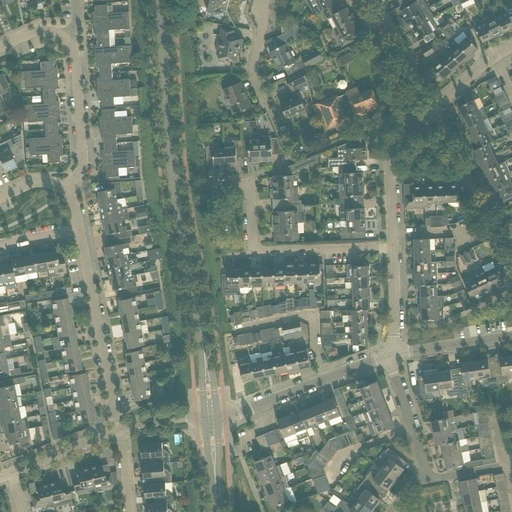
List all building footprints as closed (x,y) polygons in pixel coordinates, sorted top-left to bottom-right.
[(49,0),(25,0),(27,10),(51,4),(49,0)] [(209,0),(207,12),(213,13),(215,8),(226,11),(229,0),(209,0)] [(332,0),(316,0),(322,9),(322,10),(335,4),(334,3),(332,0)] [(404,23),(428,8),(422,0),(418,0),(400,11),(404,17),(402,19),(404,23)] [(355,18),(354,16),(352,13),(350,15),(346,8),(338,12),(335,4),(322,10),(327,19),(331,17),(336,27),(355,18)] [(92,12),(92,16),(93,23),(129,21),(129,12),(108,14),(107,5),(94,6),(95,12),(92,12)] [(413,31),(433,18),(434,17),(428,8),(404,23),(407,27),(409,25),(413,31)] [(503,33),(496,18),(494,13),(484,18),(486,23),(493,38),(503,33)] [(511,28),(511,24),(508,16),(507,13),(496,18),(503,33),(511,28)] [(357,22),(355,18),(336,27),(340,34),(336,36),(337,40),(341,47),(354,41),(350,34),(358,30),(355,24),(357,22)] [(432,32),(437,29),(436,29),(436,28),(436,27),(437,27),(437,26),(438,26),(433,18),(413,31),(416,37),(414,38),(417,42),(433,32),(432,32)] [(449,28),(453,24),(454,23),(451,19),(449,20),(448,19),(439,27),(443,32),(446,30),(449,28)] [(293,20),(283,25),(284,26),(287,32),(300,25),(299,22),(293,20)] [(130,29),(129,21),(93,23),(93,34),(96,34),(97,40),(110,39),(109,31),(130,29)] [(493,38),(486,23),(475,28),(482,43),(493,38)] [(240,54),(243,39),(233,37),(234,31),(224,29),(221,28),(216,52),(220,53),(218,61),(225,63),(226,61),(227,61),(236,63),(238,54),(240,54)] [(454,34),(449,28),(446,30),(451,36),(454,34)] [(451,36),(446,30),(443,32),(448,39),(451,36)] [(286,44),(291,41),(286,32),(274,39),(279,47),(269,52),(279,71),(288,66),(296,62),(286,44)] [(478,50),(471,42),(467,37),(458,45),(470,59),(474,56),(472,54),(478,50)] [(110,47),(110,39),(97,40),(97,46),(94,46),(95,57),(132,54),(131,46),(110,47)] [(470,59),(458,45),(454,49),(446,39),(441,43),(442,43),(445,47),(450,52),(460,65),(465,60),(467,62),(470,59)] [(434,51),(430,44),(421,50),(425,57),(434,51)] [(302,59),(306,68),(322,60),(318,51),(302,59)] [(460,65),(450,52),(441,60),(453,74),(457,71),(455,69),(460,65)] [(132,63),(132,54),(95,57),(96,67),(99,67),(99,73),(112,72),(111,64),(132,63)] [(453,74),(441,60),(428,71),(436,80),(440,77),(442,80),(447,75),(449,77),(453,74)] [(53,61),(40,62),(41,71),(20,72),(20,80),(24,80),(57,78),(56,67),(53,67),(53,61)] [(308,89),(308,80),(303,71),(294,75),(286,80),(290,89),(294,98),(280,104),(286,119),(295,115),(306,111),(298,92),(302,90),(308,89)] [(112,81),(112,72),(99,73),(99,79),(97,79),(97,90),(130,88),(129,79),(112,81)] [(10,91),(7,82),(2,73),(0,74),(0,109),(3,108),(5,105),(0,95),(10,91)] [(58,89),(57,78),(24,80),(25,89),(42,88),(42,96),(55,95),(55,89),(58,89)] [(240,83),(231,87),(223,90),(233,113),(250,106),(240,83)] [(130,88),(97,90),(98,101),(101,101),(101,107),(114,106),(123,106),(122,97),(130,96),(130,88)] [(356,89),(347,92),(347,94),(338,98),(337,95),(312,105),(322,130),(328,128),(347,121),(346,119),(355,115),(356,117),(379,108),(372,90),(359,95),(356,89)] [(478,110),(474,100),(477,99),(475,94),(464,99),(466,103),(458,107),(461,113),(459,115),(461,119),(478,110)] [(56,101),(55,95),(42,96),(43,104),(22,106),(23,114),(27,114),(59,112),(58,101),(56,101)] [(99,117),(100,127),(133,125),(132,117),(115,118),(114,109),(102,110),(102,117),(99,117)] [(483,121),(478,110),(461,119),(463,123),(465,122),(468,128),(483,121)] [(60,122),(59,112),(27,114),(27,122),(44,121),(45,129),(57,129),(57,122),(60,122)] [(488,131),(483,121),(468,128),(471,134),(469,135),(471,140),(488,131)] [(133,134),(133,125),(100,127),(101,138),(104,138),(104,144),(117,143),(116,135),(133,134)] [(58,135),(57,129),(45,129),(45,138),(28,139),(29,147),(61,145),(61,134),(58,135)] [(493,142),(488,131),(471,140),(473,144),(475,143),(478,149),(489,144),(493,142)] [(23,159),(22,142),(16,144),(13,138),(0,144),(0,169),(3,168),(5,172),(9,170),(9,171),(16,168),(14,163),(23,159)] [(283,154),(277,138),(259,139),(259,143),(261,163),(272,162),(272,155),(283,154)] [(261,163),(259,143),(259,139),(241,141),(242,157),(248,156),(249,164),(251,163),(251,165),(259,165),(259,163),(261,163)] [(242,157),(241,141),(235,141),(235,140),(231,141),(230,143),(230,145),(224,145),(224,150),(225,169),(237,168),(236,157),(242,157)] [(330,161),(331,168),(338,167),(355,167),(355,160),(367,160),(366,148),(360,148),(360,142),(357,140),(339,148),(339,149),(341,148),(341,160),(330,161)] [(117,151),(117,143),(104,144),(104,150),(101,150),(102,161),(135,159),(134,150),(117,151)] [(494,154),(489,144),(478,149),(473,151),(476,157),(474,158),(476,162),(494,154)] [(62,156),(61,145),(29,147),(30,156),(46,155),(47,163),(60,162),(59,156),(62,156)] [(225,169),(224,150),(217,150),(217,146),(206,147),(207,163),(213,163),(214,170),(225,169)] [(499,165),(494,154),(476,162),(478,167),(480,166),(483,172),(499,165)] [(135,159),(102,161),(103,172),(106,172),(106,178),(110,178),(110,180),(119,180),(119,179),(119,177),(118,168),(135,167),(135,159)] [(486,183),(508,173),(509,172),(504,162),(499,165),(483,172),(486,178),(484,179),(486,183)] [(296,187),(296,171),(300,169),(297,163),(285,168),(286,176),(272,176),(272,178),(270,178),(271,186),(273,186),(273,188),(296,187)] [(364,184),(363,172),(353,173),(352,167),(355,167),(338,167),(339,185),(344,184),(364,184)] [(511,190),(511,184),(510,180),(511,179),(508,173),(486,183),(488,188),(490,187),(493,193),(497,191),(499,197),(505,194),(511,190)] [(121,193),(121,188),(121,182),(104,183),(104,191),(98,192),(99,198),(97,199),(98,203),(117,200),(116,194),(119,193),(121,193)] [(448,203),(447,183),(442,183),(442,186),(435,187),(436,203),(448,203)] [(467,194),(465,194),(459,194),(459,186),(452,186),(451,183),(447,183),(448,203),(459,202),(459,207),(466,206),(466,204),(472,204),(467,194)] [(364,196),(364,184),(344,184),(339,185),(340,203),(352,203),(352,196),(364,196)] [(425,204),(424,184),(419,184),(419,187),(412,187),(412,195),(404,196),(404,209),(414,209),(425,208),(425,204)] [(436,203),(435,187),(428,187),(428,184),(424,184),(425,204),(436,203)] [(297,205),(297,194),(296,187),(273,188),(273,190),(271,190),(271,198),(273,198),(273,200),(284,199),(284,205),(297,205)] [(118,206),(117,200),(98,203),(99,208),(101,208),(102,213),(122,210),(122,205),(118,206)] [(353,209),(352,203),(340,203),(340,214),(345,214),(345,221),(365,220),(365,208),(353,209)] [(38,210),(42,215),(48,210),(44,205),(38,210)] [(297,216),(297,212),(303,211),(303,205),(297,205),(284,205),(284,211),(274,212),(274,216),(272,216),(272,224),(298,223),(297,216)] [(127,209),(122,210),(102,213),(103,219),(101,220),(102,224),(121,221),(129,219),(127,209)] [(365,232),(365,220),(345,221),(345,228),(341,228),(341,239),(354,239),(354,232),(365,232)] [(122,227),(121,221),(102,224),(103,229),(105,229),(106,235),(117,233),(118,239),(130,237),(132,236),(131,230),(127,231),(126,226),(122,227)] [(298,241),(298,231),(298,223),(272,224),(273,231),(275,231),(275,235),(282,235),(282,241),(298,241)] [(152,232),(151,225),(138,228),(139,235),(152,232)] [(130,248),(129,243),(132,243),(130,237),(118,239),(119,245),(105,248),(106,254),(104,254),(105,259),(124,255),(123,249),(130,248)] [(455,242),(453,242),(453,238),(445,238),(445,243),(444,243),(444,250),(455,250),(455,242)] [(430,251),(430,239),(413,240),(414,247),(411,247),(411,252),(430,251)] [(476,260),(470,249),(470,248),(464,251),(470,263),(476,260)] [(62,253),(56,254),(55,251),(44,253),(47,270),(53,268),(55,275),(66,273),(62,253)] [(431,262),(430,251),(411,252),(411,256),(414,256),(414,263),(431,262)] [(470,263),(464,251),(458,254),(464,266),(470,263)] [(47,270),(44,253),(33,256),(36,272),(47,270)] [(138,263),(137,259),(131,260),(130,254),(124,255),(105,259),(106,264),(108,263),(109,269),(129,265),(138,263)] [(25,274),(21,258),(21,255),(9,257),(11,264),(13,276),(14,276),(25,274)] [(36,272),(33,256),(21,258),(25,274),(36,272)] [(157,270),(155,260),(149,261),(151,268),(147,269),(148,272),(157,270)] [(10,261),(0,262),(0,267),(3,282),(14,280),(14,276),(13,276),(11,264),(10,261)] [(437,262),(436,262),(431,262),(414,263),(414,269),(412,270),(412,274),(438,273),(437,262)] [(296,264),(297,264),(297,263),(284,263),(285,269),(286,282),(292,282),(292,284),(298,283),(297,282),(296,264)] [(500,278),(506,275),(501,263),(494,266),(496,271),(492,273),(491,271),(490,270),(485,272),(486,275),(494,293),(499,291),(497,288),(504,285),(500,278)] [(308,264),(297,264),(296,264),(297,282),(303,281),(304,283),(309,283),(309,281),(308,264)] [(320,283),(320,270),(323,270),(323,264),(320,264),(308,264),(309,281),(315,281),(315,283),(320,283)] [(132,270),(130,270),(129,265),(109,269),(110,275),(108,275),(109,280),(128,276),(133,275),(132,270)] [(352,267),(352,265),(346,265),(347,278),(350,278),(352,277),(352,278),(369,277),(369,266),(352,267)] [(273,268),(273,269),(274,269),(274,287),(286,286),(286,282),(285,269),(279,269),(278,267),(276,267),(273,268)] [(253,268),(250,268),(250,270),(251,287),(263,287),(262,270),(256,270),(256,268),(253,268)] [(265,268),(262,268),(262,270),(263,287),(274,287),(274,269),(273,269),(267,270),(267,268),(265,268)] [(222,275),(222,288),(223,296),(224,295),(240,295),(240,293),(240,288),(239,271),(233,271),(233,269),(230,269),(227,269),(228,274),(222,275)] [(242,269),(239,269),(239,271),(240,288),(240,293),(251,293),(251,287),(250,270),(244,270),(244,269),(242,269)] [(438,285),(438,273),(412,274),(412,279),(415,279),(415,286),(418,286),(431,285),(436,285),(438,285)] [(483,295),(476,280),(473,274),(462,279),(469,294),(473,303),(478,301),(477,298),(483,295)] [(494,293),(486,275),(476,280),(483,295),(489,292),(490,295),(494,293)] [(129,282),(128,276),(109,280),(110,285),(112,285),(113,291),(117,290),(118,296),(135,293),(137,292),(136,286),(133,286),(132,282),(129,282)] [(370,288),(369,277),(352,278),(352,277),(350,278),(350,283),(352,283),(352,288),(352,289),(370,288)] [(459,280),(452,284),(454,289),(461,285),(459,280)] [(436,285),(431,285),(418,286),(418,290),(420,290),(421,297),(437,296),(436,285)] [(370,299),(370,288),(352,289),(352,288),(350,289),(350,294),(353,294),(353,299),(353,300),(370,299)] [(468,299),(464,290),(456,293),(460,302),(468,299)] [(154,294),(155,298),(156,306),(163,305),(161,293),(154,294)] [(421,304),(418,304),(418,309),(437,308),(437,302),(444,302),(444,296),(437,296),(421,297),(421,304)] [(68,305),(67,298),(57,300),(51,301),(53,313),(71,310),(70,305),(68,305)] [(135,298),(129,299),(119,301),(120,308),(119,308),(120,313),(137,310),(135,298)] [(294,298),(286,299),(287,313),(294,311),(298,310),(298,300),(294,300),(294,298)] [(310,309),(309,298),(302,298),(302,300),(298,300),(298,310),(302,309),(310,309)] [(321,307),(321,299),(317,299),(317,298),(309,298),(310,309),(317,308),(317,307),(321,307)] [(370,310),(370,299),(353,300),(353,299),(351,299),(351,304),(353,304),(353,310),(366,310),(370,310)] [(472,308),(468,299),(460,302),(465,311),(472,308)] [(0,312),(9,311),(7,306),(7,304),(7,302),(0,303),(0,312)] [(20,309),(19,302),(7,304),(7,306),(9,311),(15,310),(20,309)] [(257,310),(252,311),(254,318),(258,317),(259,319),(266,317),(263,306),(256,308),(257,310)] [(444,321),(443,308),(437,308),(418,309),(419,313),(421,313),(421,320),(430,320),(430,323),(440,323),(444,321)] [(72,315),(71,310),(53,313),(56,325),(72,322),(70,315),(72,315)] [(140,321),(137,310),(120,313),(121,318),(122,318),(124,325),(140,321)] [(245,311),(241,311),(243,322),(250,321),(250,319),(254,318),(252,311),(248,311),(248,310),(245,311)] [(367,321),(366,310),(353,310),(347,310),(347,316),(350,316),(350,322),(367,321)] [(243,322),(241,311),(234,313),(234,315),(230,316),(231,323),(235,322),(236,324),(243,322)] [(11,323),(10,314),(0,315),(0,336),(1,336),(9,335),(7,324),(11,323)] [(170,329),(168,316),(161,317),(163,325),(163,330),(170,329)] [(146,320),(140,321),(124,325),(125,331),(123,332),(124,337),(142,333),(148,332),(146,320)] [(367,333),(367,321),(350,322),(348,322),(348,327),(350,327),(350,333),(367,333)] [(73,329),(72,322),(56,325),(58,337),(76,333),(75,328),(73,329)] [(303,336),(300,322),(290,325),(292,338),(303,336)] [(292,338),(290,325),(282,326),(282,328),(279,328),(280,336),(284,335),(285,340),(292,338)] [(280,336),(279,328),(274,329),(274,328),(267,329),(269,340),(270,340),(271,344),(278,343),(277,338),(276,339),(276,337),(280,336)] [(269,340),(267,329),(260,331),(260,332),(256,333),(258,341),(262,340),(262,341),(269,340)] [(76,338),(76,333),(58,337),(60,348),(76,345),(75,338),(76,338)] [(144,345),(142,333),(124,337),(125,342),(127,341),(128,349),(144,345)] [(258,341),(256,333),(252,334),(252,333),(244,334),(247,345),(254,343),(253,342),(258,341)] [(368,345),(367,333),(350,333),(348,333),(333,334),(321,335),(322,346),(322,347),(331,347),(331,342),(333,342),(333,338),(338,338),(338,339),(351,339),(351,345),(368,345)] [(78,352),(76,345),(60,348),(62,360),(80,357),(79,352),(78,352)] [(0,359),(5,359),(4,352),(10,351),(9,346),(3,348),(0,348),(0,359)] [(311,367),(309,357),(307,348),(301,349),(302,351),(296,353),(299,369),(311,367)] [(142,350),(136,351),(126,353),(128,360),(126,361),(127,366),(145,362),(142,350)] [(296,353),(295,351),(290,352),(291,354),(285,355),(284,355),(288,372),(288,373),(291,373),(292,374),(300,372),(299,369),(296,353)] [(284,355),(285,355),(284,353),(279,354),(279,356),(273,358),(277,374),(288,372),(284,355)] [(273,358),(273,355),(268,357),(268,359),(262,360),(265,377),(277,374),(273,358)] [(511,374),(511,355),(500,357),(501,364),(495,364),(497,383),(508,381),(508,375),(511,374)] [(81,362),(80,357),(62,360),(65,373),(81,369),(80,362),(81,362)] [(5,359),(0,359),(0,371),(2,371),(3,377),(13,376),(21,374),(19,368),(15,369),(14,369),(12,358),(11,358),(10,358),(9,358),(5,359)] [(262,360),(262,358),(256,359),(257,361),(251,362),(254,379),(265,377),(262,360)] [(497,383),(495,364),(489,365),(488,359),(475,361),(477,379),(483,378),(485,378),(487,384),(497,383)] [(251,362),(251,360),(245,361),(245,363),(239,365),(243,382),(254,379),(251,362)] [(477,379),(475,361),(461,363),(463,375),(457,376),(460,394),(468,393),(469,380),(477,379)] [(147,374),(145,362),(127,366),(128,371),(129,370),(131,377),(147,374)] [(460,394),(457,376),(451,377),(450,371),(437,373),(439,390),(446,389),(449,396),(460,394)] [(85,373),(75,375),(69,376),(71,388),(89,385),(88,380),(86,380),(85,373)] [(439,390),(437,373),(423,375),(424,381),(418,382),(421,401),(431,399),(432,391),(439,390)] [(149,386),(147,374),(131,377),(132,384),(130,384),(131,389),(149,386)] [(0,399),(16,396),(13,384),(24,382),(23,377),(4,380),(5,386),(0,387),(0,399)] [(360,389),(363,398),(364,400),(381,393),(376,382),(360,389)] [(90,389),(89,385),(71,388),(73,400),(89,397),(88,390),(90,389)] [(151,398),(149,388),(149,386),(131,389),(132,394),(134,394),(135,401),(151,398)] [(385,405),(381,393),(364,400),(368,411),(385,405)] [(347,407),(342,395),(336,398),(341,409),(347,407)] [(0,410),(18,408),(16,396),(0,399),(0,410)] [(91,404),(89,397),(73,400),(76,412),(93,408),(92,403),(91,404)] [(340,415),(337,408),(334,399),(322,403),(328,419),(340,415)] [(328,419),(322,403),(311,408),(317,424),(324,421),(326,427),(330,425),(328,419)] [(390,416),(385,405),(368,411),(363,414),(367,425),(390,416)] [(350,414),(347,407),(341,409),(345,420),(352,418),(351,414),(350,414)] [(20,419),(18,408),(0,410),(0,417),(1,422),(20,419)] [(94,413),(93,408),(76,412),(78,424),(94,421),(93,413),(94,413)] [(317,424),(311,408),(300,412),(309,436),(314,434),(311,426),(317,424)] [(446,411),(443,411),(444,419),(454,417),(453,412),(446,413),(446,412),(446,411)] [(309,436),(300,412),(289,416),(295,433),(298,441),(309,436)] [(297,439),(295,433),(289,416),(277,421),(280,428),(274,430),(279,442),(280,442),(285,440),(286,444),(297,439)] [(394,427),(390,416),(367,425),(371,436),(394,427)] [(459,424),(457,416),(454,417),(444,419),(431,421),(433,434),(457,429),(456,425),(459,424)] [(356,429),(352,418),(345,420),(350,432),(354,430),(356,429)] [(22,430),(20,419),(1,422),(3,434),(6,433),(22,430)] [(62,438),(59,422),(50,424),(53,440),(62,438)] [(476,425),(479,437),(491,434),(488,423),(476,425)] [(28,429),(22,430),(6,433),(8,445),(16,443),(17,449),(30,447),(29,441),(30,440),(28,429)] [(459,440),(458,434),(457,429),(433,434),(435,446),(441,445),(441,444),(453,442),(459,440)] [(279,442),(274,430),(269,432),(273,445),(279,442)] [(359,443),(354,430),(350,432),(348,433),(353,445),(359,443)] [(273,445),(269,432),(263,435),(268,447),(273,445)] [(353,445),(348,433),(337,437),(342,449),(353,445)] [(491,434),(479,437),(478,437),(480,449),(493,446),(491,434)] [(268,447),(263,435),(256,437),(261,450),(268,447)] [(342,449),(337,437),(328,441),(336,452),(337,451),(342,449)] [(467,446),(460,447),(459,440),(453,442),(441,444),(441,445),(444,456),(461,453),(468,451),(467,446)] [(336,452),(328,441),(323,449),(333,456),(336,452)] [(170,463),(169,454),(164,449),(162,449),(162,443),(140,445),(141,458),(153,457),(154,464),(163,463),(170,463)] [(464,463),(462,455),(461,453),(444,456),(446,468),(452,467),(453,471),(496,462),(493,446),(480,449),(482,456),(485,455),(486,460),(484,460),(484,459),(464,463)] [(276,467),(268,447),(261,450),(256,451),(260,460),(254,462),(257,469),(254,470),(255,475),(276,467)] [(388,448),(382,456),(381,457),(385,463),(381,469),(396,480),(404,469),(399,465),(402,460),(408,465),(408,464),(388,448)] [(333,456),(323,449),(320,453),(316,451),(330,461),(333,456)] [(330,461),(316,451),(311,458),(307,454),(305,457),(310,460),(314,462),(316,459),(326,466),(330,461)] [(326,466),(316,459),(314,462),(310,460),(306,466),(308,468),(323,470),(326,466)] [(164,469),(163,463),(154,464),(142,465),(143,478),(155,477),(156,484),(165,483),(172,483),(171,473),(166,469),(164,469)] [(97,465),(89,467),(93,484),(95,492),(102,491),(102,488),(113,486),(113,485),(110,473),(104,474),(101,466),(97,467),(97,465)] [(280,465),(276,467),(255,475),(257,479),(260,478),(263,485),(284,476),(280,465)] [(93,484),(89,467),(80,469),(81,471),(76,472),(78,477),(71,479),(74,489),(74,492),(86,489),(85,486),(93,484)] [(325,477),(323,470),(308,468),(309,469),(313,481),(325,477)] [(388,490),(396,480),(381,469),(377,474),(371,472),(364,480),(379,491),(383,487),(388,490)] [(287,475),(284,476),(263,485),(265,491),(262,492),(264,497),(284,489),(289,488),(286,481),(289,480),(287,475)] [(327,481),(325,477),(313,481),(315,486),(327,481)] [(460,489),(461,494),(478,491),(476,479),(460,482),(461,489),(460,489)] [(375,496),(379,491),(364,480),(357,489),(362,494),(358,500),(372,511),(380,500),(375,496)] [(55,482),(48,484),(52,501),(59,499),(60,502),(70,499),(67,486),(61,488),(60,482),(56,484),(55,482)] [(166,489),(165,483),(156,484),(144,485),(145,497),(157,496),(157,503),(157,504),(167,503),(173,503),(172,493),(167,489),(166,489)] [(52,501),(48,484),(40,485),(40,487),(36,488),(37,494),(31,495),(34,508),(45,505),(45,503),(52,501)] [(284,489),(264,497),(266,502),(269,500),(272,507),(274,507),(275,511),(285,511),(289,507),(290,505),(284,489)] [(480,503),(478,491),(461,494),(462,499),(463,499),(464,506),(480,503)] [(371,511),(372,511),(358,500),(353,506),(342,500),(336,507),(342,511),(371,511)] [(167,509),(167,503),(157,504),(157,503),(146,504),(146,511),(172,511),(169,509),(167,509)] [(482,511),(480,503),(464,506),(465,511),(482,511)]
